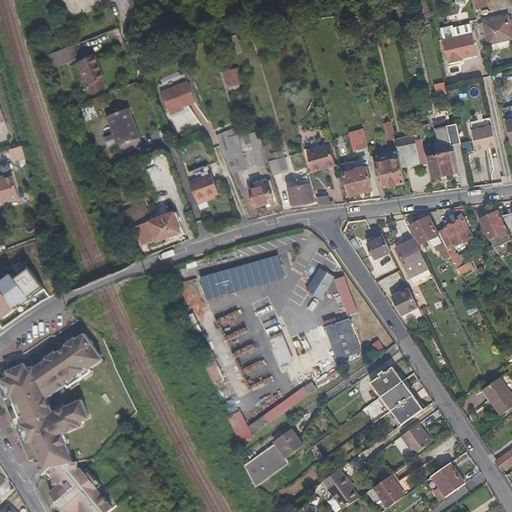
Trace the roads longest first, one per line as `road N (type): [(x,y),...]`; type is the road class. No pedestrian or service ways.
road 1 (residential): [(330,215),(238,233),(115,279),(61,302),(0,345)]
road 2 (residential): [(511,507),(330,215)]
road 3 (residential): [(511,191),(330,215)]
